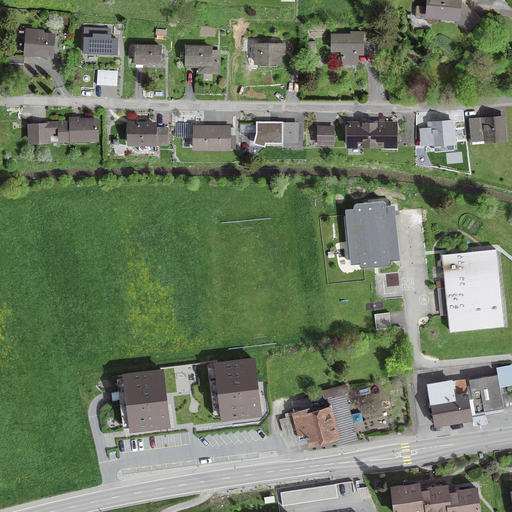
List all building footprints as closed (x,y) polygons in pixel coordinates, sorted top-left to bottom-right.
[(463,22),(471,14),(464,7),(459,7),(459,0),(427,0),(427,8),(416,7),(415,18),(426,19),(426,21),(428,24),(435,24),(437,22),(438,17),(457,19),(457,17),(458,17),(463,22)] [(24,54),(51,57),(53,36),(41,35),(41,31),(26,30),(24,54)] [(109,32),(83,30),(82,55),(114,57),(114,43),(109,43),(109,32)] [(355,54),(362,54),(362,33),(350,33),(350,36),(331,36),(331,47),(340,47),(341,64),(355,64),(355,54)] [(250,64),(279,64),(279,51),(283,51),(283,44),(275,44),(275,45),(250,45),(250,64)] [(135,46),(134,63),(159,64),(160,47),(135,46)] [(185,48),(185,64),(199,65),(199,72),(217,73),(218,55),(210,54),(210,48),(185,48)] [(22,72),(24,57),(9,56),(7,71),(22,72)] [(116,73),(97,73),(96,86),(116,87),(116,73)] [(504,138),(503,118),(479,120),(479,118),(469,119),(471,141),(504,138)] [(96,139),(96,120),(69,121),(69,123),(45,124),(45,126),(30,127),(31,142),(46,141),(45,133),(59,132),(59,141),(96,139)] [(453,142),(451,122),(427,124),(427,129),(420,130),(421,145),(453,142)] [(166,144),(166,129),(154,129),(154,125),(128,124),(128,144),(138,144),(138,151),(154,151),(154,144),(166,144)] [(181,132),(190,133),(190,124),(175,124),(175,133),(172,133),(172,136),(181,136),(181,132)] [(395,148),(395,147),(395,124),(347,124),(347,146),(375,146),(375,143),(385,143),(385,148),(395,148)] [(282,143),(298,143),(298,126),(255,126),(255,149),(282,149),(282,143)] [(220,135),(220,128),(193,127),(193,149),(233,149),(233,139),(228,139),(228,135),(220,135)] [(332,143),(332,128),(317,128),(317,143),(332,143)] [(399,260),(394,211),(393,205),(385,206),(385,204),(384,203),(383,202),(381,202),(355,204),(354,205),(353,206),(353,207),(353,209),(344,210),(350,265),(358,264),(359,266),(359,267),(361,268),(362,268),(388,266),(389,265),(390,264),(390,263),(390,261),(395,260),(399,260)] [(495,249),(441,255),(446,302),(449,332),(503,326),(495,249)] [(375,329),(390,327),(388,313),(373,314),(375,329)] [(259,388),(255,360),(220,364),(226,417),(261,414),(259,388)] [(163,372),(128,376),(135,428),(169,424),(166,398),(163,372)] [(482,407),(499,404),(497,396),(493,376),(469,381),(471,396),(468,396),(467,396),(465,385),(462,385),(461,380),(427,386),(433,424),(470,418),(471,418),(471,414),(474,413),(483,411),(482,407)] [(355,440),(355,437),(343,394),(346,393),(344,385),(321,391),(323,399),(328,398),(330,405),(328,405),(329,408),(327,408),(328,410),(310,415),(308,409),(294,413),(293,409),(292,410),(298,433),(299,439),(301,438),(300,437),(307,435),(309,443),(334,436),(336,441),(341,444),(355,440)] [(478,511),(475,488),(453,491),(446,492),(445,486),(434,488),(418,490),(417,484),(391,488),(394,511),(421,511),(427,511),(426,511),(478,511)] [(283,506),(338,498),(337,485),(281,493),(283,506)]
